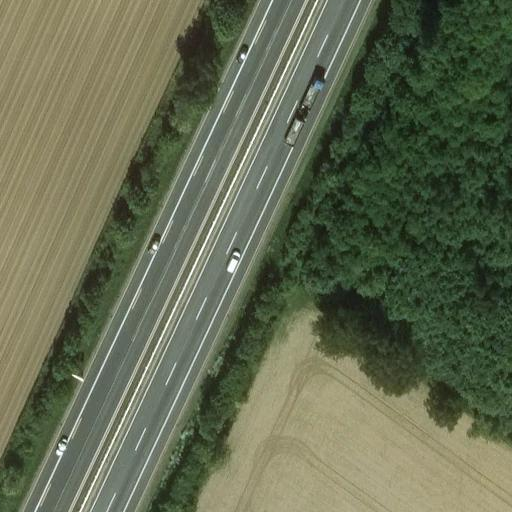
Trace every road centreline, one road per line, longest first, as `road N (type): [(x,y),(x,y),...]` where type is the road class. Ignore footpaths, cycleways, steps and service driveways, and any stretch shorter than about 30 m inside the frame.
road 1 (motorway): [(292,0),(53,511)]
road 2 (motorway): [(115,511),(352,0)]
